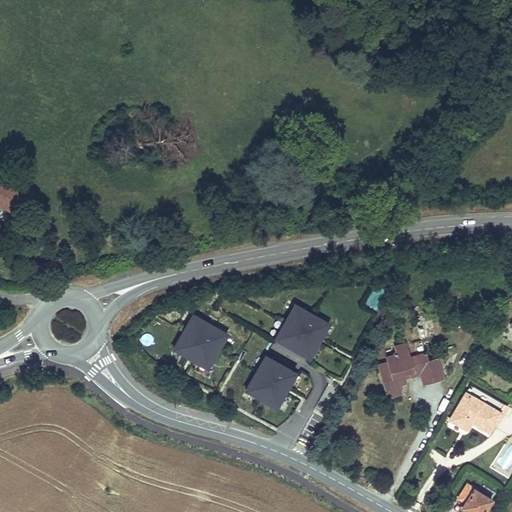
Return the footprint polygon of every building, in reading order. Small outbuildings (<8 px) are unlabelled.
[(0,209),(16,217),(28,195),(0,180),(0,209)] [(372,292),(365,305),(374,309),(381,297),(372,292)] [(443,314),(438,298),(410,306),(420,338),(435,334),(430,318),(443,314)] [(272,337),(309,358),(329,322),(292,301),(272,337)] [(173,348),(209,368),(230,332),(194,311),(173,348)] [(397,381),(404,379),(403,374),(401,367),(415,363),(415,365),(428,362),(426,356),(424,347),(422,348),(420,338),(406,342),(405,338),(392,342),(394,349),(383,352),(385,358),(376,360),(385,394),(400,390),(397,381)] [(242,389),(276,408),(296,372),(262,353),(242,389)] [(436,353),(426,356),(428,362),(415,365),(415,363),(401,367),(403,374),(418,370),(421,380),(442,374),(436,353)] [(470,420),(488,430),(503,403),(468,383),(466,388),(463,387),(446,417),(466,428),(470,420)] [(458,505),(469,511),(481,511),(492,496),(466,480),(455,497),(460,501),(458,505)]
